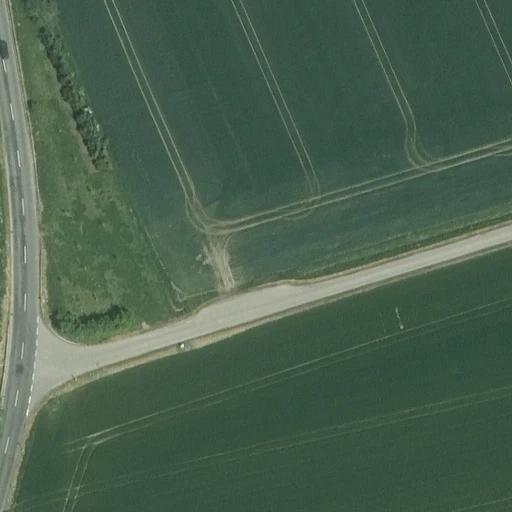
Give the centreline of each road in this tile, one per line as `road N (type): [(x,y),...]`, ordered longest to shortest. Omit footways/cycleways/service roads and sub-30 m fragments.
road 1 (unclassified): [(511,230),(131,346),(60,364),(22,364)]
road 2 (tertiary): [(0,35),(25,213),(22,364)]
